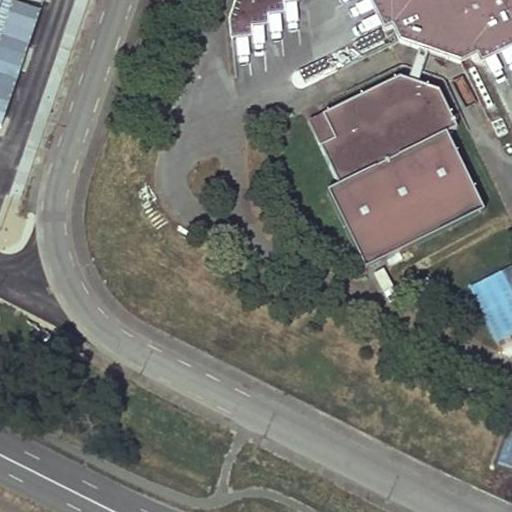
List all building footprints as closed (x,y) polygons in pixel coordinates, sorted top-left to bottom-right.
[(373,0),(388,28),(392,26),(399,41),(420,49),(429,52),(461,62),(477,54),(479,58),(511,42),(511,0),(234,0),(228,19),(230,34),(252,33),(252,22),(269,21),(269,10),(283,9),(282,0),(373,0)] [(429,52),(420,49),(409,79),(419,83),(429,52)] [(400,76),(307,123),(340,186),(447,134),(458,128),(439,90),(419,83),(409,79),(400,76)] [(485,211),(447,134),(340,186),(329,191),(367,268),(485,211)] [(511,268),(470,286),(495,345),(511,337),(511,268)]
